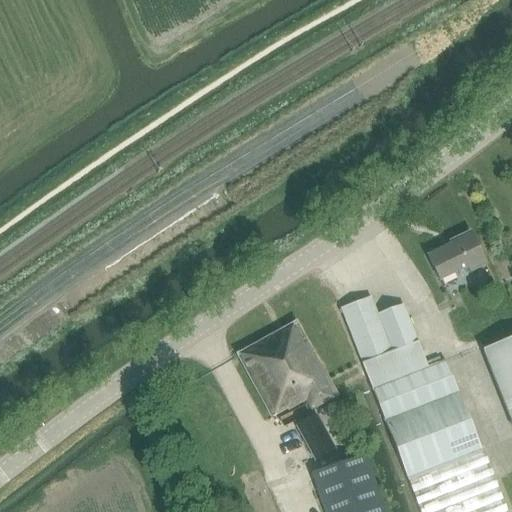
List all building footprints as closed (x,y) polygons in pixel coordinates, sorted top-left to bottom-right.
[(427,256),(439,281),(468,268),(470,273),(485,265),(470,233),(451,242),(452,245),(427,256)] [(341,309),(407,479),(481,451),(447,362),(427,370),(403,307),(379,316),(371,297),(341,309)] [(237,355),(271,418),(285,410),(287,412),(305,402),(311,412),(337,398),(296,323),(237,355)] [(511,339),(484,351),(511,421),(511,339)] [(316,417),(297,428),(314,460),(316,462),(334,452),(333,450),(316,417)] [(506,511),(481,451),(407,479),(419,511),(506,511)] [(312,476),(324,511),(383,511),(364,457),(312,476)]
